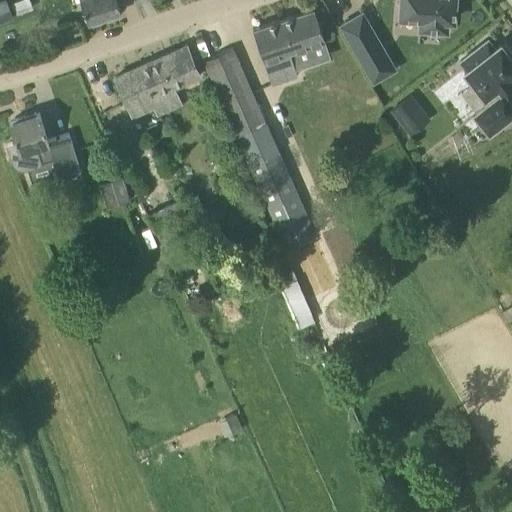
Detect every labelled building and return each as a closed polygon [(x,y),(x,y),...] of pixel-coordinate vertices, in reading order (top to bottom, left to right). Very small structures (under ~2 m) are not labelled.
[(116,0),(79,0),(87,22),(121,12),(116,0)] [(454,0),(400,0),(400,16),(420,18),(419,29),(446,31),(447,20),(453,20),(454,0)] [(253,28),(271,83),(297,75),(289,51),(324,39),(313,7),(253,28)] [(365,66),(386,54),(362,13),(354,17),(341,25),(346,34),(365,66)] [(463,70),(473,83),(484,96),(497,86),(500,89),(511,79),(511,78),(510,76),(511,74),(511,51),(505,43),(502,45),(500,42),(493,47),(487,39),(460,61),(466,69),(463,70)] [(159,91),(167,109),(180,104),(172,87),(200,74),(187,45),(159,57),(167,74),(150,82),(154,93),(159,91)] [(205,64),(238,135),(266,122),(234,52),(205,64)] [(157,113),(167,109),(159,91),(154,93),(150,82),(167,74),(159,57),(115,76),(133,118),(155,108),(157,113)] [(389,107),(408,131),(430,115),(410,90),(389,107)] [(511,105),(502,93),(474,115),(489,134),(511,115),(511,105)] [(69,133),(48,139),(39,112),(9,122),(15,140),(5,144),(11,161),(13,164),(16,167),(19,169),(23,170),(27,169),(39,165),(42,161),(52,158),(57,173),(62,176),(66,177),(74,175),(76,171),(79,166),(69,133)] [(280,153),(252,166),(289,247),(318,234),(280,153)] [(121,176),(99,185),(103,196),(107,207),(123,200),(129,198),(121,176)] [(195,220),(185,198),(149,214),(158,235),(164,232),(165,234),(187,224),(195,220)] [(291,262),(274,269),(297,325),(315,318),(291,262)]
